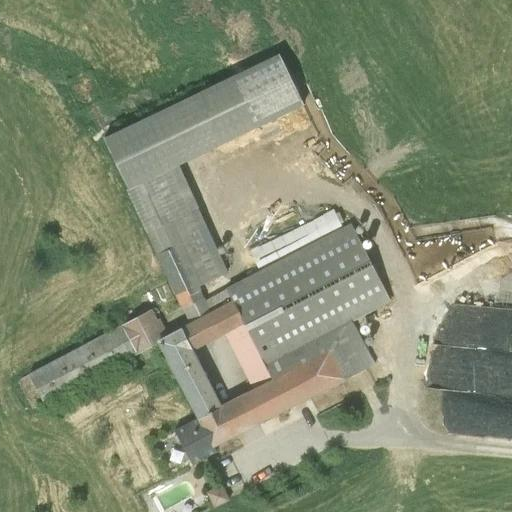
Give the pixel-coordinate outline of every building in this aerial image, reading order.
[(366,0),(388,67),(420,57),(401,0),(366,0)] [(127,189),(178,164),(260,125),(303,104),(279,53),(235,74),(103,138),(127,189)] [(178,164),(127,189),(189,322),(167,333),(153,307),(28,373),(44,403),(158,342),(173,370),(197,416),(174,429),(192,463),(217,450),(214,444),(237,433),(344,378),(374,362),(352,321),(266,365),(272,377),(221,403),(193,349),(243,323),(225,288),(205,299),(199,284),(228,271),(178,164)] [(225,288),(243,323),(266,365),(352,321),(364,315),(390,301),(351,222),(225,288)] [(222,483),(206,491),(214,506),(229,499),(222,483)]
